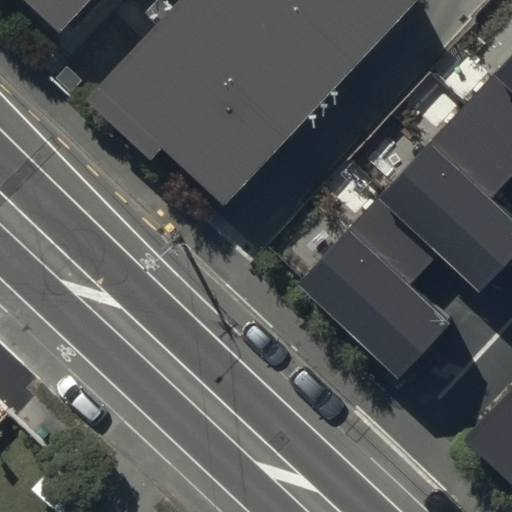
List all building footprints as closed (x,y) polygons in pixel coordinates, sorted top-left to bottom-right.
[(91,0),(36,0),(66,27),(91,0)] [(415,0),(187,0),(93,102),(156,160),(169,146),(229,201),(415,0)] [(511,58),(469,103),(511,143),(511,58)] [(511,230),(488,208),(511,182),(511,143),(469,103),(387,190),(447,247),(486,284),(511,257),(511,230)] [(447,247),(387,190),(301,280),(401,375),(448,325),(408,288),(447,247)] [(511,423),(485,453),(511,477),(511,423)]
